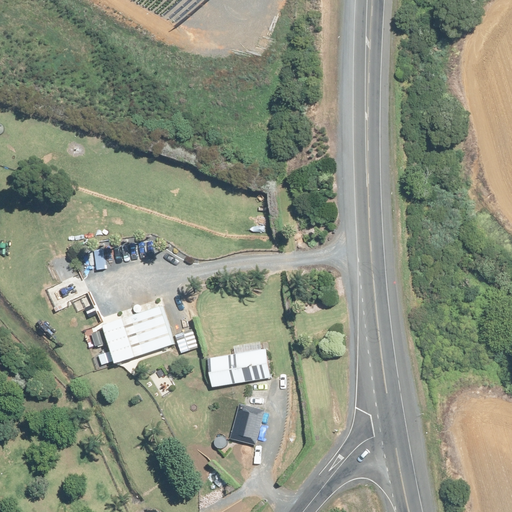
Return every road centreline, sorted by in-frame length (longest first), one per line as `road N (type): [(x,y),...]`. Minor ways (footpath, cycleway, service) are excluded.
road 1 (secondary): [(393,431),(364,185),(365,0)]
road 2 (unclassified): [(303,511),(361,444),(393,431)]
